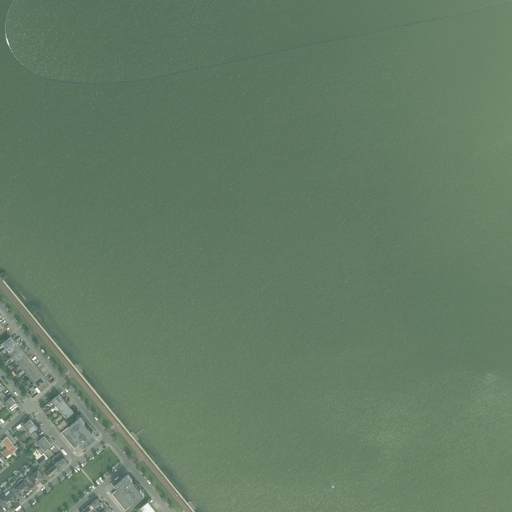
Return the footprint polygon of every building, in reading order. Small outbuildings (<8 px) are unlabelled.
[(0,349),(1,351),(6,348),(14,340),(11,336),(2,343),(0,344),(1,346),(0,347),(0,349)] [(6,348),(9,352),(18,345),(14,340),(6,348)] [(9,352),(13,356),(22,349),(18,345),(9,352)] [(13,356),(16,361),(25,353),(22,349),(13,356)] [(16,361),(20,365),(29,358),(25,353),(16,361)] [(20,365),(23,369),(32,362),(29,358),(20,365)] [(23,369),(27,374),(36,366),(32,362),(23,369)] [(27,374),(30,378),(39,370),(36,366),(27,374)] [(30,378),(34,382),(43,375),(39,370),(30,378)] [(34,382),(38,386),(47,379),(43,375),(34,382)] [(47,379),(38,386),(41,391),(50,384),(47,379)] [(7,408),(15,401),(13,398),(12,399),(11,397),(12,397),(11,397),(8,399),(7,398),(7,397),(5,395),(0,399),(2,402),(3,402),(7,407),(7,408)] [(51,401),(55,405),(62,399),(58,395),(51,401)] [(55,405),(58,410),(66,404),(62,399),(55,405)] [(15,401),(7,408),(7,407),(10,411),(10,412),(12,415),(18,410),(17,410),(15,408),(19,405),(16,403),(14,402),(15,401)] [(58,410),(62,414),(69,408),(66,404),(58,410)] [(69,408),(62,414),(66,419),(73,413),(69,408)] [(80,417),(61,432),(75,449),(84,442),(85,444),(88,441),(89,442),(89,443),(97,437),(92,431),(92,432),(84,423),(85,422),(80,417)] [(67,418),(65,420),(67,422),(63,426),(65,428),(71,422),(67,418)] [(25,430),(34,423),(32,421),(31,422),(30,420),(30,419),(27,422),(25,420),(25,419),(20,423),(22,426),(23,426),(26,430),(25,430)] [(30,436),(32,439),(38,434),(36,432),(35,432),(34,430),(37,428),(35,425),(34,426),(33,424),(34,424),(34,423),(25,430),(26,430),(30,435),(30,436)] [(39,447),(48,440),(46,438),(45,438),(44,437),(44,436),(41,439),(39,437),(40,437),(38,434),(32,439),(35,442),(35,441),(40,447),(39,447)] [(3,453),(6,457),(16,448),(7,437),(2,441),(9,448),(3,453)] [(54,454),(52,451),(49,447),(48,448),(48,447),(51,445),(49,442),(48,442),(47,441),(48,440),(39,447),(40,447),(44,452),(44,453),(49,458),(54,454)] [(58,461),(54,465),(58,470),(62,467),(67,463),(63,458),(59,462),(58,461)] [(58,470),(54,465),(46,472),(50,477),(58,470)] [(38,470),(34,473),(40,481),(45,477),(42,475),(45,473),(39,466),(37,468),(38,470)] [(28,476),(26,478),(31,484),(33,482),(35,485),(40,481),(34,473),(29,477),(28,476)] [(112,494),(126,510),(144,494),(140,489),(139,489),(132,480),(128,474),(121,481),(122,482),(119,484),(121,486),(112,494)] [(18,482),(18,483),(27,493),(27,492),(26,492),(31,489),(29,486),(31,484),(26,478),(23,480),(22,478),(18,482)] [(18,483),(14,487),(12,489),(17,496),(20,494),(22,496),(26,492),(26,493),(27,493),(18,483)] [(17,496),(12,489),(9,491),(8,491),(4,494),(6,496),(13,504),(17,500),(15,497),(17,496)] [(13,504),(6,496),(2,499),(1,498),(0,498),(0,502),(4,507),(6,505),(8,507),(12,504),(13,504)] [(92,503),(88,506),(93,511),(97,508),(96,507),(101,503),(97,498),(92,503)] [(140,508),(142,511),(144,511),(151,507),(147,502),(140,508)]
